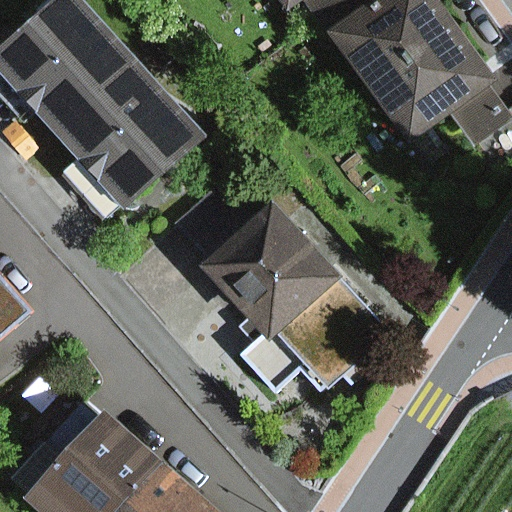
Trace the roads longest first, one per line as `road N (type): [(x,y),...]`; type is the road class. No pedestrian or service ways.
road 1 (residential): [(250,511),(0,220)]
road 2 (residential): [(492,299),(358,511)]
